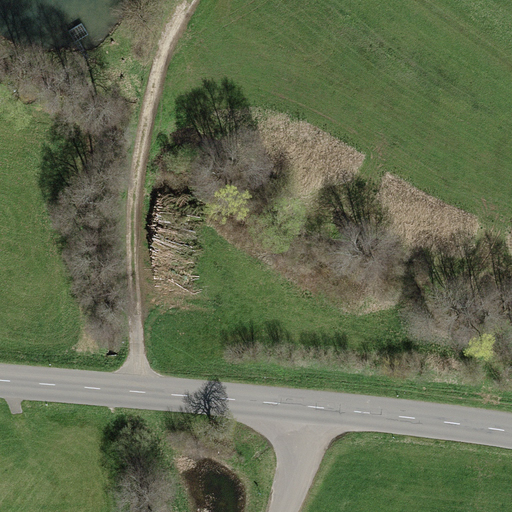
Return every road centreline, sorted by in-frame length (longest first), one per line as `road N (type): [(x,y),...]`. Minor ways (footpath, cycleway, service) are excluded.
road 1 (secondary): [(511,432),(0,379)]
road 2 (track): [(187,0),(166,35),(140,116),(133,181),(136,391)]
